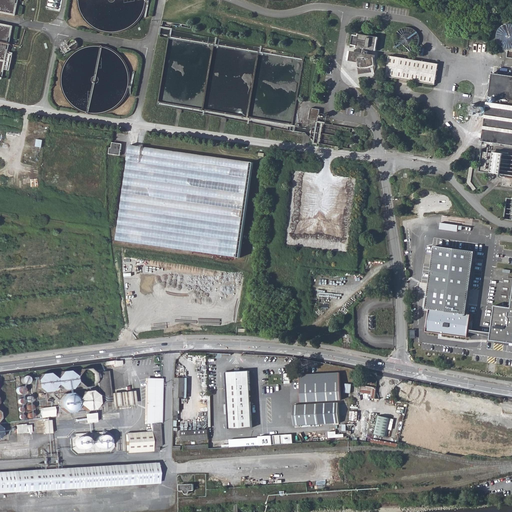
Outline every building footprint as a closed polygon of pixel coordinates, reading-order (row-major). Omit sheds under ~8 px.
[(0,0),(0,12),(18,16),(20,0),(0,0)] [(0,78),(5,80),(7,70),(13,72),(16,54),(10,53),(16,27),(0,23),(0,78)] [(396,50),(415,51),(415,44),(419,44),(420,31),(409,31),(408,42),(396,41),(396,50)] [(446,36),(444,45),(463,48),(464,40),(446,36)] [(358,63),(360,69),(362,70),(364,70),(367,70),(368,70),(371,69),(372,69),(375,68),(376,67),(375,66),(375,65),(375,64),(375,62),(375,59),(375,58),(375,56),(376,55),(369,54),(370,50),(375,50),(377,39),(372,38),(372,39),(358,37),(353,37),(351,45),(355,45),(355,46),(362,47),(361,53),(351,51),(348,61),(358,63)] [(68,49),(65,42),(60,44),(63,51),(68,49)] [(389,56),(386,77),(434,85),(438,64),(389,56)] [(511,71),(495,69),(484,138),(488,139),(489,136),(511,140),(511,71)] [(320,110),(311,108),(309,119),(318,121),(320,110)] [(109,153),(120,155),(122,144),(114,142),(113,147),(111,147),(109,153)] [(117,241),(240,258),(254,162),(131,144),(117,241)] [(481,151),(478,171),(499,175),(503,155),(481,151)] [(474,252),(436,246),(427,309),(430,309),(427,332),(468,338),(471,315),(466,314),(474,252)] [(511,290),(509,308),(493,306),(490,333),(490,336),(490,341),(511,343),(511,290)] [(508,375),(509,367),(490,365),(490,373),(508,375)] [(228,429),(252,429),(250,371),(239,371),(239,368),(235,369),(235,372),(226,372),(228,429)] [(41,374),(37,380),(37,388),(43,393),(51,392),(56,385),(63,390),(71,389),(76,383),(83,388),(90,387),(95,380),(94,373),(88,369),(81,370),(75,376),(68,371),(61,372),(55,380),(48,374),(41,374)] [(106,372),(105,372),(97,373),(100,404),(109,403),(106,372)] [(301,374),(303,401),(341,399),(340,372),(301,374)] [(145,376),(145,425),(150,424),(151,432),(127,433),(127,453),(158,451),(158,450),(161,449),(159,423),(160,423),(161,422),(162,377),(145,376)] [(185,378),(175,378),(174,389),(174,419),(178,420),(178,411),(179,411),(179,398),(184,398),(185,378)] [(374,398),(376,387),(361,385),(360,393),(371,394),(371,398),(374,398)] [(63,395),(59,400),(60,408),(66,413),(73,412),(79,405),(86,410),(94,409),(98,403),(96,395),(91,391),(83,393),(78,399),(71,394),(63,395)] [(122,393),(124,405),(132,404),(131,392),(122,393)] [(111,394),(113,407),(122,405),(120,393),(111,394)] [(192,401),(182,400),(182,421),(192,422),(192,401)] [(293,407),(294,427),(319,426),(318,406),(293,407)] [(40,409),(41,418),(54,417),(53,408),(40,409)] [(390,419),(377,415),(372,434),(386,437),(390,419)] [(181,441),(209,440),(208,430),(181,432),(181,441)] [(105,446),(106,445),(107,443),(108,441),(108,439),(107,437),(106,436),(105,435),(103,434),(101,434),(99,435),(97,437),(97,438),(96,440),(97,442),(98,444),(99,445),(101,446),(103,446),(105,446)] [(275,445),(285,444),(284,435),(260,436),(260,438),(260,446),(275,445)] [(85,447),(87,446),(88,445),(88,443),(88,441),(88,439),(87,438),(85,437),(83,436),(81,436),(79,437),(78,438),(77,440),(77,442),(77,444),(78,446),(79,447),(81,448),(83,448),(85,447)] [(260,446),(260,438),(230,440),(231,448),(260,446)] [(0,472),(0,492),(158,483),(157,464),(0,472)] [(193,485),(179,485),(179,492),(183,492),(185,495),(188,494),(190,491),(194,491),(193,485)]
